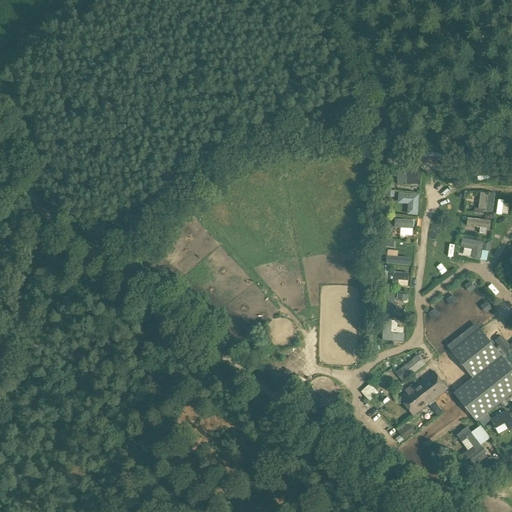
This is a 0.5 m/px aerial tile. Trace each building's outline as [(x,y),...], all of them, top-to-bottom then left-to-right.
[(375,147),(374,156),(377,156),(377,153),(383,154),(384,148),(375,147)] [(424,159),(424,163),(439,164),(440,154),(423,152),(423,159),(424,159)] [(404,169),(404,165),(413,165),(413,155),(395,154),(395,165),(397,165),(397,169),(404,169)] [(456,167),(455,176),(462,177),(464,159),(448,158),(447,164),(454,165),(453,167),(456,167)] [(471,165),(474,177),(491,173),(489,161),(471,165)] [(417,173),(405,174),(404,170),(397,171),(397,175),(400,175),(400,185),(405,185),(405,184),(417,184),(417,173)] [(474,208),(474,213),(483,214),(484,209),(485,209),(485,212),(492,213),(495,193),(487,192),(487,193),(480,192),(478,208),(474,208)] [(416,214),(417,196),(400,195),(399,202),(409,203),(409,213),(416,214)] [(122,216),(126,219),(135,209),(131,206),(122,216)] [(490,220),(467,219),(467,227),(490,228),(490,220)] [(472,257),(480,258),(483,242),(463,239),(462,242),(461,243),(461,246),(461,247),(465,248),(466,247),(473,249),(472,257)] [(398,247),(397,255),(416,256),(416,247),(398,247)] [(407,281),(408,273),(390,271),(389,282),(398,283),(398,280),(407,281)] [(456,301),(464,295),(460,289),(452,295),(456,301)] [(391,315),(393,293),(385,293),(384,315),(391,315)] [(496,298),(488,305),(496,315),(504,308),(496,298)] [(383,320),(382,340),(403,342),(403,333),(391,333),(392,320),(383,320)] [(511,390),(511,369),(480,329),(452,351),(473,378),(454,393),(476,422),(511,390)] [(509,356),(511,353),(511,345),(509,347),(500,336),(495,340),(509,356)] [(417,355),(402,368),(409,376),(424,364),(417,355)] [(412,384),(404,390),(407,393),(400,398),(414,415),(448,388),(434,371),(414,387),(412,384)] [(511,403),(507,397),(502,400),(507,407),(511,403)] [(503,406),(497,410),(500,415),(506,412),(503,406)] [(511,419),(507,411),(491,420),(495,428),(505,423),(509,430),(511,427),(511,419)] [(487,415),(480,420),(483,425),(489,420),(488,419),(489,418),(487,415)] [(473,429),(481,444),(486,441),(478,425),(473,429)] [(412,434),(406,426),(398,432),(404,440),(412,434)] [(468,427),(467,428),(456,436),(461,442),(466,439),(476,452),(466,459),(470,464),(476,460),(478,463),(487,456),(485,453),(481,447),(482,447),(468,427)] [(400,434),(395,438),(399,443),(404,439),(400,434)] [(486,466),(494,461),(491,457),(483,462),(486,466)]
